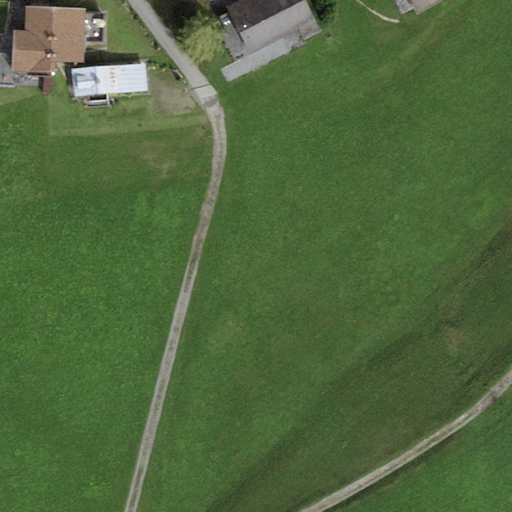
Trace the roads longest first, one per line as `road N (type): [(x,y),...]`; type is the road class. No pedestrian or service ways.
road 1 (track): [(204,89),(222,138),(219,181),(133,511)]
road 2 (track): [(319,511),(460,426),(511,381)]
